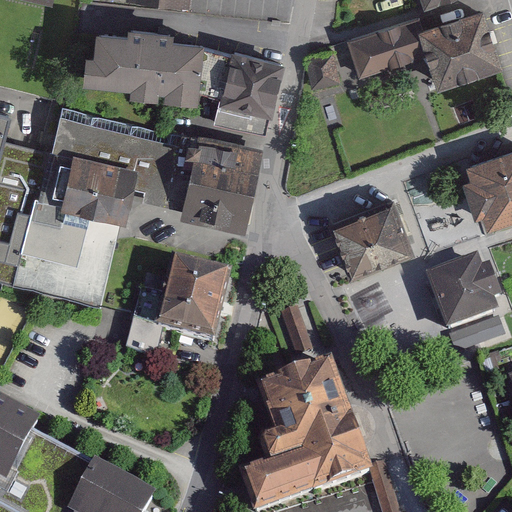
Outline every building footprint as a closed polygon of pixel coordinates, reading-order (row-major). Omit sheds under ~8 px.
[(430,20),(352,41),(364,84),(428,67),(435,87),(500,61),(481,5),(430,20)] [(151,39),(107,34),(102,90),(238,103),(242,54),(197,49),(198,34),(156,30),(151,39)] [(340,53),(309,60),(317,92),(348,85),(340,53)] [(293,57),(242,54),(238,103),(234,124),(278,133),(293,57)] [(30,114),(0,106),(0,280),(17,285),(25,252),(37,205),(51,154),(22,146),(30,114)] [(193,137),(67,107),(44,205),(97,217),(129,225),(144,228),(151,200),(177,207),(193,137)] [(260,151),(202,140),(187,216),(245,227),(260,151)] [(511,142),(468,156),(488,224),(511,216),(511,142)] [(395,194),(333,217),(353,269),(414,246),(395,194)] [(129,225),(37,205),(17,285),(108,308),(129,225)] [(237,267),(173,251),(163,292),(141,287),(126,347),(156,355),(163,327),(219,341),(237,267)] [(479,253),(426,271),(455,353),(488,342),(480,317),(500,310),(495,296),(501,294),(489,262),(483,265),(479,253)] [(314,349),(299,306),(282,312),(296,355),(314,349)] [(330,359),(256,385),(277,430),(266,434),(261,442),(265,457),(271,460),(242,469),(256,510),(382,479),(392,511),(401,511),(385,458),(367,457),(330,359)] [(0,511),(163,511),(167,505),(71,455),(0,416),(0,511)]
